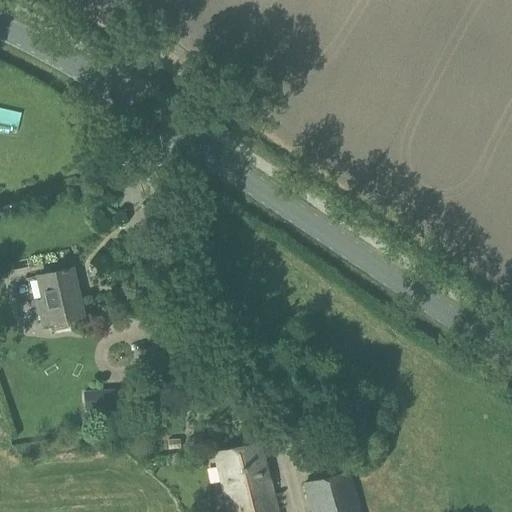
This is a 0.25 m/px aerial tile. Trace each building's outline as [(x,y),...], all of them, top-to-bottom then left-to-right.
[(182,80),(189,70),(172,57),(165,67),(182,80)] [(37,276),(43,300),(36,301),(42,325),(82,316),(72,268),(65,270),(65,268),(60,269),(61,271),(37,276)] [(107,389),(83,391),(85,410),(109,408),(107,389)] [(277,511),(260,442),(214,453),(228,511),(277,511)] [(360,511),(350,471),(304,484),(311,511),(360,511)]
